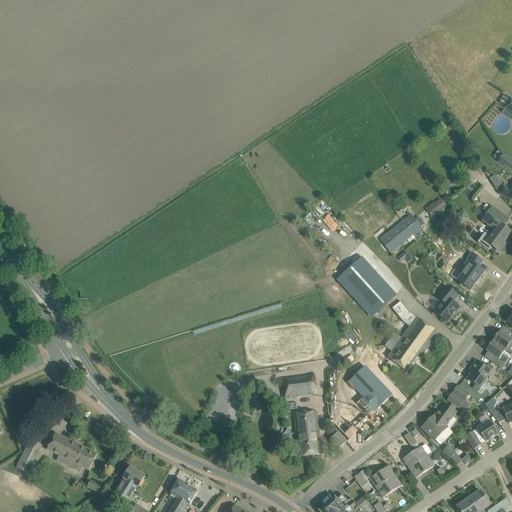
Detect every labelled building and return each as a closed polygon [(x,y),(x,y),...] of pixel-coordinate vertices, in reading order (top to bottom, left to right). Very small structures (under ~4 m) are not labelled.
[(505,95),(499,103),(506,108),(505,108),(511,112),(511,99),(511,100),(505,95)] [(511,161),(498,151),(494,157),(499,160),(498,162),(511,172),(511,161)] [(469,168),(463,174),(472,184),(478,178),(469,168)] [(511,186),(511,187),(511,191),(511,192),(504,186),(499,193),(508,200),(509,199),(511,200),(511,186)] [(439,198),(425,209),(432,218),(446,206),(439,198)] [(486,231),(477,242),(489,251),(492,246),(498,251),(506,239),(508,240),(511,234),(511,233),(503,227),(509,219),(492,207),(482,221),(487,225),(488,223),(495,228),(494,230),(491,235),(486,231)] [(460,223),(468,218),(464,210),(455,214),(460,223)] [(380,240),(391,254),(422,229),(411,215),(380,240)] [(398,258),(401,263),(406,259),(409,263),(414,258),(406,252),(398,258)] [(455,269),(450,276),(462,284),(470,290),(471,290),(470,289),(478,279),(478,280),(484,272),(478,268),(483,262),(474,255),(472,254),(464,265),(461,262),(456,269),(455,269)] [(365,256),(341,277),(372,313),(397,293),(365,256)] [(460,308),(459,307),(453,302),(458,295),(447,286),(437,298),(443,302),(434,313),(447,323),(460,308)] [(392,352),(388,358),(399,365),(407,371),(420,353),(423,355),(439,333),(430,327),(417,317),(410,313),(405,320),(404,321),(411,326),(406,333),(402,338),(392,352)] [(494,336),(492,340),(511,354),(511,334),(509,338),(500,331),(496,337),(494,336)] [(490,345),(486,350),(495,357),(492,362),(501,369),(507,360),(511,354),(492,340),(489,344),(490,345)] [(477,360),(471,369),(485,379),(493,368),(488,364),(486,367),(477,360)] [(392,395),(385,388),(366,367),(350,382),(365,398),(335,426),(349,440),(358,431),(355,428),(375,410),(376,411),(392,395)] [(485,379),(471,369),(469,372),(471,374),(467,379),(475,385),(473,388),(478,392),(486,381),(485,380),(485,379)] [(316,376),(282,380),(285,399),(318,395),(316,376)] [(458,386),(453,393),(465,401),(469,395),(458,386)] [(493,399),(486,406),(489,411),(499,423),(507,419),(509,424),(511,422),(511,388),(509,390),(511,395),(511,403),(502,409),(496,412),(494,409),(496,403),(497,402),(493,399)] [(445,404),(436,416),(446,427),(446,426),(457,412),(454,411),(457,407),(460,409),(465,401),(453,393),(448,400),(453,404),(450,407),(445,404)] [(294,413),(299,457),(322,455),(317,411),(294,413)] [(422,428),(435,441),(448,428),(446,427),(436,416),(435,415),(422,428)] [(473,432),(466,436),(475,449),(482,445),(482,444),(486,441),(486,442),(498,434),(493,426),(490,421),(478,429),(479,431),(475,434),(473,432)] [(347,442),(338,432),(330,440),(339,450),(347,442)] [(410,446),(416,442),(410,432),(404,436),(410,446)] [(55,434),(47,450),(70,462),(68,466),(80,472),(82,467),(89,471),(97,455),(55,434)] [(17,468),(28,474),(42,446),(31,440),(17,468)] [(403,459),(410,470),(429,458),(422,447),(403,459)] [(456,454),(448,447),(444,451),(451,458),(456,454)] [(410,470),(416,479),(435,466),(429,458),(410,470)] [(370,479),(377,489),(396,477),(389,466),(370,479)] [(125,480),(117,493),(128,500),(137,487),(138,488),(140,485),(145,477),(131,468),(124,479),(125,480)] [(377,489),(383,498),(402,486),(396,477),(377,489)] [(170,494),(177,498),(168,511),(183,511),(188,504),(189,505),(198,491),(179,480),(170,494)] [(87,488),(99,494),(103,487),(91,481),(87,488)] [(481,511),(480,511),(490,504),(481,491),(469,499),(478,511),(481,511)] [(320,511),(357,511),(356,510),(359,508),(351,499),(348,501),(343,495),(337,500),(335,498),(320,511)] [(460,511),(478,511),(469,499),(458,507),(460,511)]
